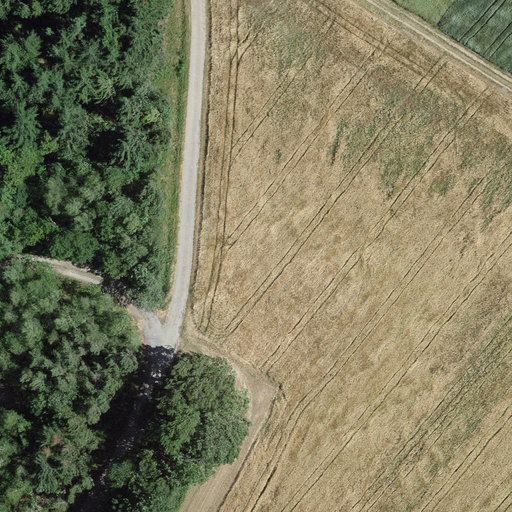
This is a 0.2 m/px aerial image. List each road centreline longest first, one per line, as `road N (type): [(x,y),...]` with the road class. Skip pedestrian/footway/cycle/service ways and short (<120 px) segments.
road 1 (track): [(198,0),(177,331),(67,267),(0,268)]
road 2 (track): [(87,511),(121,464),(177,331)]
